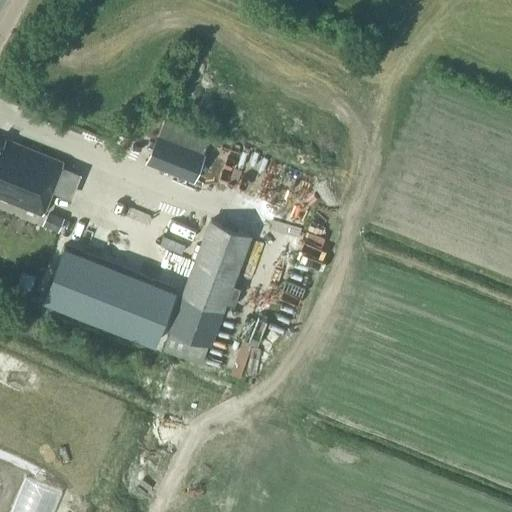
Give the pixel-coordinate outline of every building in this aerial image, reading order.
[(156,133),(145,162),(193,181),(205,152),(156,133)] [(0,195),(42,213),(63,161),(6,138),(3,146),(0,144),(0,195)] [(73,207),(63,233),(109,251),(119,225),(73,207)] [(171,329),(164,347),(201,360),(208,342),(224,300),(233,304),(240,285),(231,282),(249,232),(211,218),(171,329)] [(160,256),(171,260),(159,291),(180,298),(200,246),(168,234),(160,256)] [(34,270),(45,245),(24,236),(13,261),(34,270)] [(230,337),(225,352),(234,356),(239,341),(230,337)] [(28,501),(40,505),(45,490),(32,486),(28,501)]
